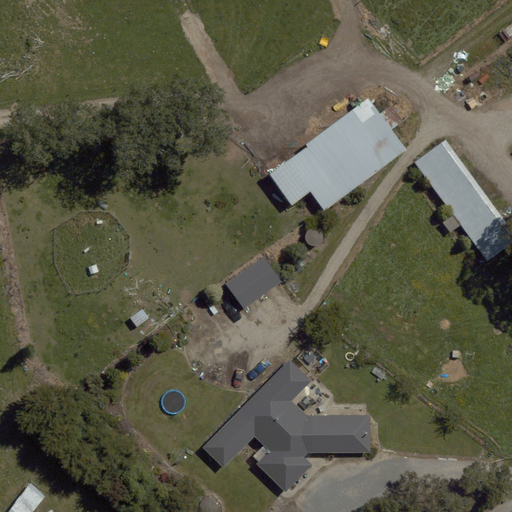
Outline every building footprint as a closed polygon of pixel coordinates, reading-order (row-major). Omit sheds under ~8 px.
[(309,191),(325,210),(405,147),(364,96),(268,172),(293,204),(309,191)] [(461,227),(471,241),(502,219),(444,138),(413,161),(451,213),(439,221),(450,235),(461,227)] [(281,276),(263,253),(225,284),(243,307),(281,276)] [(152,315),(142,304),(127,317),(137,328),(152,315)] [(239,450),(283,492),(308,470),(308,461),(354,460),(353,452),(367,451),(368,416),(307,414),(295,398),(310,380),(289,360),(282,370),(274,368),(202,443),(224,465),(239,450)] [(33,511),(46,493),(27,480),(5,511),(33,511)]
